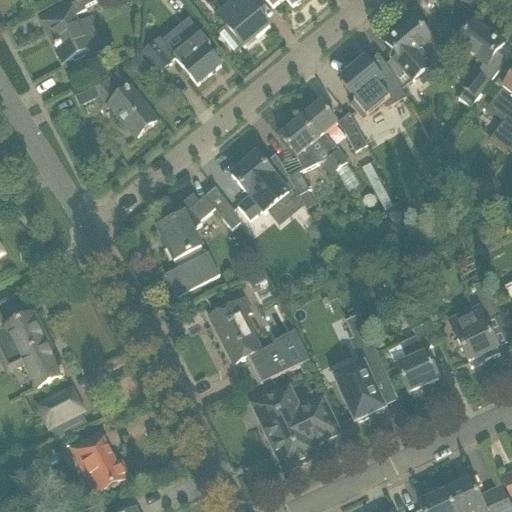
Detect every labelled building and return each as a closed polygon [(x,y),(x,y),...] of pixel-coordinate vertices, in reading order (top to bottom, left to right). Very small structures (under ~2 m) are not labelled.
[(88,52),(72,21),(87,14),(85,11),(101,3),(99,0),(75,0),(78,4),(66,10),(66,9),(41,22),(48,35),(52,33),(60,48),(55,51),(56,53),(57,53),(63,65),(62,66),(63,67),(89,53),(88,52)] [(251,0),(238,0),(217,17),(228,30),(220,37),(235,55),(243,49),(245,52),(246,51),(256,42),(256,41),(268,31),(269,32),(270,31),(251,9),(253,7),(249,2),(251,0)] [(292,10),(304,0),(264,0),(273,11),(285,1),(292,10)] [(154,6),(153,13),(161,14),(162,6),(154,6)] [(385,42),(384,43),(393,54),(395,57),(391,60),(390,61),(392,63),(396,69),(397,69),(399,67),(403,72),(413,84),(428,72),(427,70),(429,68),(430,67),(431,67),(431,66),(434,47),(430,42),(427,39),(415,23),(400,35),(398,33),(385,43),(385,42)] [(475,76),(464,91),(466,93),(459,103),(471,112),(507,64),(496,56),(504,45),(503,45),(490,36),(488,38),(473,27),(458,46),(460,48),(461,47),(486,67),(477,78),(475,76)] [(221,70),(206,52),(209,49),(201,39),(197,35),(190,41),(188,39),(170,55),(159,41),(154,44),(172,66),(176,62),(198,89),(199,88),(198,88),(220,70),(221,70)] [(172,66),(154,44),(140,56),(158,78),(173,66),(172,66)] [(353,73),(341,84),(357,103),(350,108),(363,124),(369,120),(382,108),(386,113),(406,102),(402,93),(391,74),(386,68),(378,58),(368,66),(361,59),(350,69),(353,73)] [(509,160),(511,155),(511,76),(508,73),(497,87),(502,92),(494,102),(496,104),(491,111),(506,122),(496,134),(499,136),(491,146),(509,160)] [(103,82),(91,88),(73,97),(79,109),(100,98),(136,142),(158,124),(130,91),(129,92),(116,76),(105,85),(103,82)] [(320,107),(300,123),(318,145),(330,160),(322,167),(332,179),(348,167),(337,154),(339,153),(326,138),(338,128),(337,127),(333,122),(320,107)] [(356,156),(368,150),(352,117),(347,120),(340,125),(356,156)] [(437,121),(435,117),(421,125),(430,146),(431,148),(436,145),(437,121)] [(300,123),(280,140),(297,161),(300,166),(303,174),(304,175),(319,167),(322,167),(330,160),(318,145),(300,123)] [(430,146),(417,153),(426,169),(436,156),(431,148),(430,146)] [(233,178),(232,178),(249,200),(238,210),(250,225),(262,215),(264,217),(267,214),(294,192),(289,182),(288,180),(286,176),(279,163),(275,159),(265,168),(256,158),(255,158),(256,160),(254,161),(233,178)] [(291,180),(289,182),(294,192),(298,199),(308,194),(310,193),(300,176),(291,180)] [(461,178),(448,195),(459,204),(472,187),(461,178)] [(179,210),(184,219),(157,233),(158,235),(158,234),(174,265),(176,264),(180,271),(166,278),(178,301),(219,280),(207,257),(205,258),(192,234),(201,227),(200,225),(215,213),(232,233),(240,226),(233,212),(216,192),(199,205),(193,198),(179,210)] [(411,229),(400,211),(388,218),(398,236),(411,229)] [(390,227),(368,239),(375,251),(397,238),(390,227)] [(263,272),(247,281),(252,291),(269,282),(263,272)] [(500,319),(484,285),(474,289),(490,323),(500,319)] [(229,310),(211,320),(235,367),(247,361),(255,376),(261,387),(290,373),(276,347),(260,355),(243,321),(253,316),(245,302),(235,307),(229,310)] [(456,339),(463,353),(471,371),(473,371),(472,370),(500,357),(479,311),(465,318),(468,325),(454,332),(457,339),(456,339)] [(34,317),(5,332),(0,322),(0,357),(5,359),(12,373),(26,366),(39,391),(64,378),(62,373),(61,373),(56,363),(51,363),(43,348),(48,345),(47,344),(34,318),(34,317)] [(341,391),(340,392),(356,427),(371,420),(371,419),(370,419),(372,418),(385,412),(384,410),(378,397),(375,390),(387,385),(390,384),(360,318),(346,324),(354,342),(350,343),(360,364),(348,370),(355,385),(341,391)] [(442,344),(432,323),(426,326),(423,318),(409,324),(417,340),(400,347),(408,365),(396,371),(409,398),(410,397),(422,391),(422,390),(437,383),(437,384),(439,383),(426,357),(432,349),(442,344)] [(73,390),(36,409),(49,435),(87,415),(73,390)] [(340,437),(332,419),(323,402),(300,413),(290,390),(252,408),(254,414),(261,410),(267,424),(260,427),(272,452),(277,450),(283,463),(279,465),(284,477),(322,459),(317,448),(340,437)] [(97,500),(110,492),(128,484),(126,480),(128,479),(122,466),(116,469),(100,438),(99,439),(99,440),(73,453),(97,500)] [(511,477),(503,482),(511,502),(511,477)] [(511,511),(501,490),(479,500),(471,484),(459,489),(458,487),(447,492),(448,495),(445,496),(452,511),(511,511)] [(452,511),(445,496),(443,497),(442,495),(431,500),(432,502),(419,507),(421,511),(452,511)]
